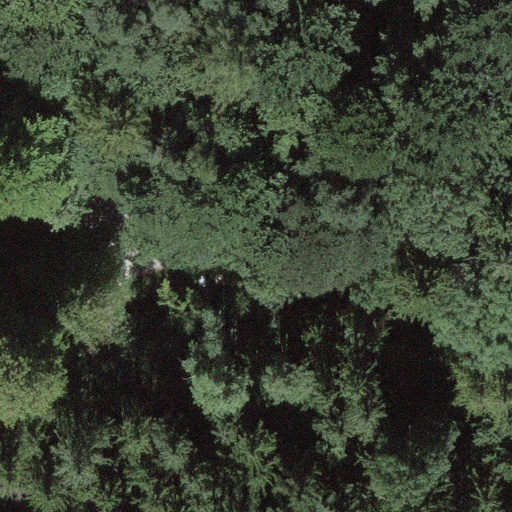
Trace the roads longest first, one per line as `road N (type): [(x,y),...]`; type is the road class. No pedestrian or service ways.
road 1 (track): [(0,421),(102,277),(111,202),(94,115),(0,1)]
road 2 (track): [(511,279),(111,202)]
